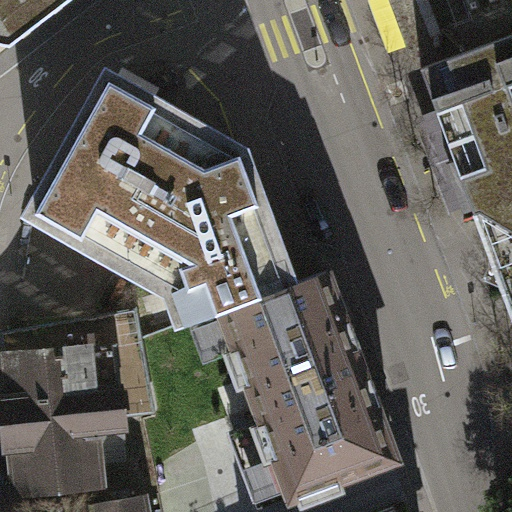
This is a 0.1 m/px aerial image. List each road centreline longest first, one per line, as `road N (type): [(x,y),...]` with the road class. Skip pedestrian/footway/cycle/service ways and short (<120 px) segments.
road 1 (tertiary): [(291,0),(431,369),(470,511)]
road 2 (residential): [(169,0),(79,43),(0,120)]
